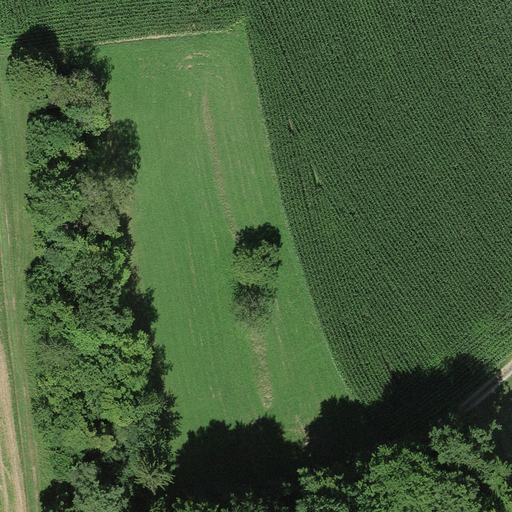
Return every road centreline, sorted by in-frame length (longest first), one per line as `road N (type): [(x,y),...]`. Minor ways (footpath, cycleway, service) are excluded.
road 1 (track): [(0,240),(33,511)]
road 2 (track): [(413,450),(511,364)]
